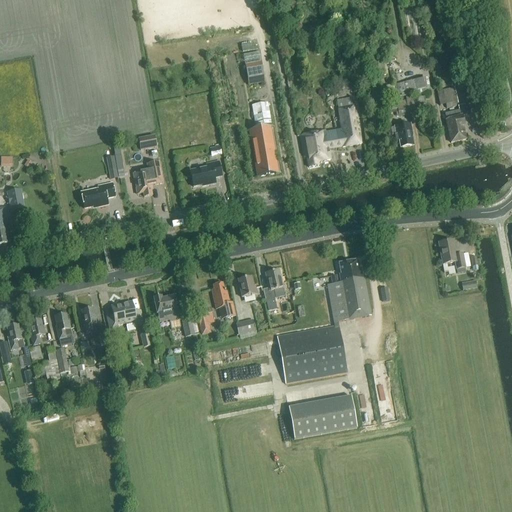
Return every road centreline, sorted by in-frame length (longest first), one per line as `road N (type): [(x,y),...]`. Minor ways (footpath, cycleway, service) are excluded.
road 1 (unclassified): [(0,257),(511,148)]
road 2 (tertiary): [(0,303),(356,225),(497,211)]
